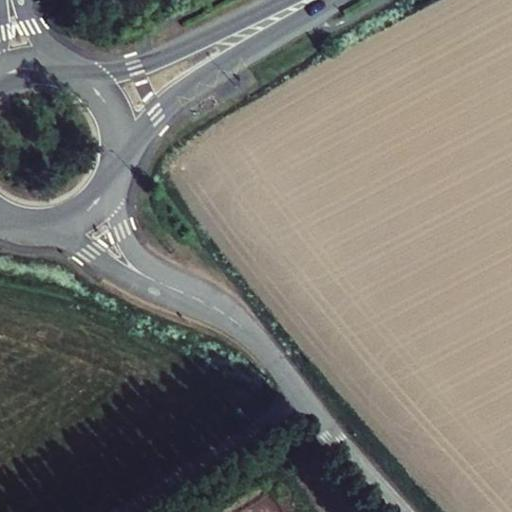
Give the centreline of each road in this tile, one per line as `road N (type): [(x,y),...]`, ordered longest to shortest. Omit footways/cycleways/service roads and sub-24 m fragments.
road 1 (residential): [(188,296),(242,327),(404,511)]
road 2 (secondary): [(120,157),(182,92),(334,0)]
road 3 (secondary): [(283,0),(151,61),(78,73)]
road 4 (track): [(128,511),(303,397)]
road 5 (residential): [(44,225),(130,280),(188,296)]
road 6 (residential): [(188,296),(138,260),(121,230),(111,183)]
